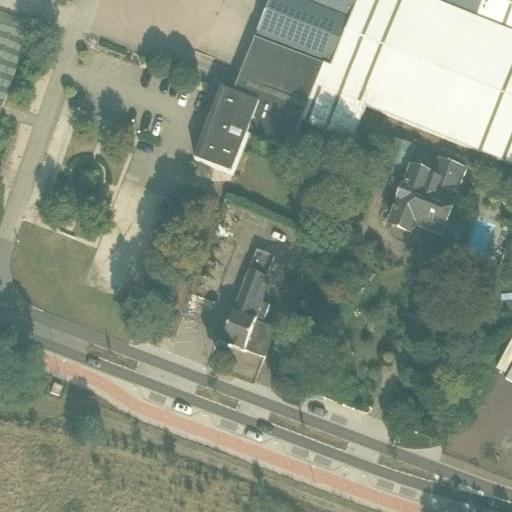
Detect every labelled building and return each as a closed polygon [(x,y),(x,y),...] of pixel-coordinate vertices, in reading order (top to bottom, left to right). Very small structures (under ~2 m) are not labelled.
[(511,0),(271,0),(258,35),(255,40),(245,69),(321,98),(359,0),(425,0),(511,33),(511,0)] [(511,33),(425,0),(359,0),(321,98),(366,114),(368,109),(511,166),(511,33)] [(0,113),(30,31),(0,19),(0,113)] [(223,91),(195,162),(233,176),(249,137),(292,154),(304,124),(354,144),(366,114),(321,98),(245,69),(234,95),(223,91)] [(379,173),(405,181),(388,229),(414,238),(416,231),(444,241),(461,197),(458,196),(467,170),(439,159),(435,168),(429,166),(427,173),(410,166),(417,147),(391,139),(379,173)] [(359,218),(363,201),(348,197),(344,214),(359,218)] [(225,219),(245,227),(251,214),(231,205),(225,219)] [(257,252),(223,344),(246,351),(265,359),(276,331),(263,326),(270,307),(258,302),(273,263),(279,266),(284,252),(261,244),(257,252)] [(475,265),(468,285),(480,290),(488,270),(475,265)]
